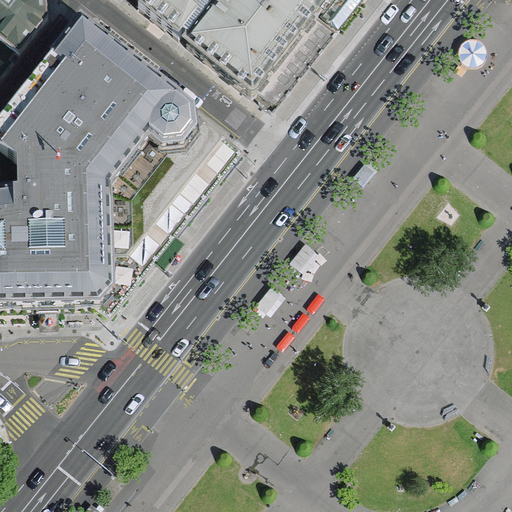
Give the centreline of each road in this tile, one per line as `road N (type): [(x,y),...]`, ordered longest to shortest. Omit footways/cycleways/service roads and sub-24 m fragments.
road 1 (primary): [(131,392),(304,172)]
road 2 (primary): [(304,172),(444,0)]
road 3 (residential): [(125,32),(261,140)]
road 4 (primary): [(37,511),(131,392)]
road 5 (residential): [(0,361),(79,364),(131,392)]
